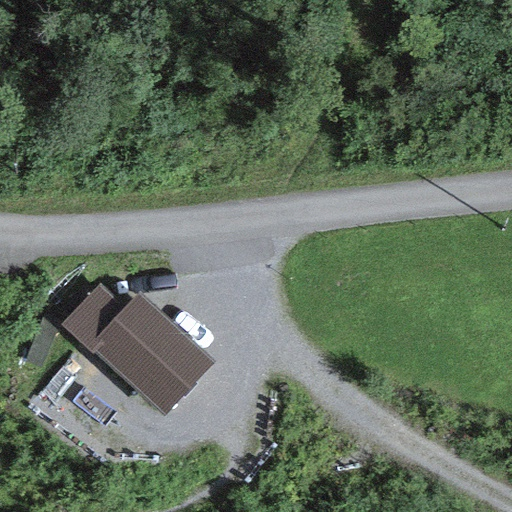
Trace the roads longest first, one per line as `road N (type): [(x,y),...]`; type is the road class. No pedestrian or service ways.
road 1 (track): [(0,232),(252,223),(511,191)]
road 2 (track): [(252,223),(262,320),(297,375),(511,499)]
